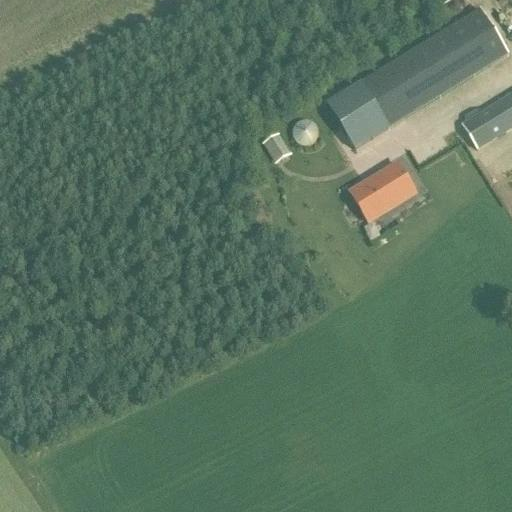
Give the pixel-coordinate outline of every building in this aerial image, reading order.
[(389,130),(508,56),(480,12),(361,85),(389,130)] [(477,152),(511,130),(511,96),(462,127),(477,152)] [(460,162),(475,151),(462,134),(447,144),(460,162)] [(278,136),(262,146),(275,166),(290,156),(278,136)] [(398,167),(349,196),(368,228),(418,199),(398,167)]
